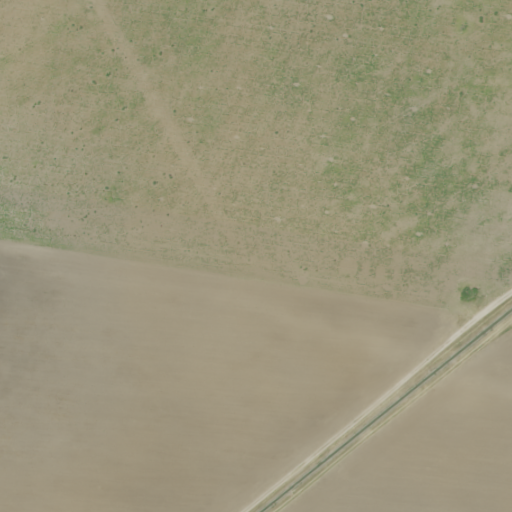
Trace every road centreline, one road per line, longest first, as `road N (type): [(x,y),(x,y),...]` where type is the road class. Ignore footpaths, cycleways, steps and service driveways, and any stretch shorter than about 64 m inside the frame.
road 1 (residential): [(0,309),(232,317),(366,370),(363,407),(213,511)]
road 2 (residential): [(511,411),(463,418),(332,511)]
